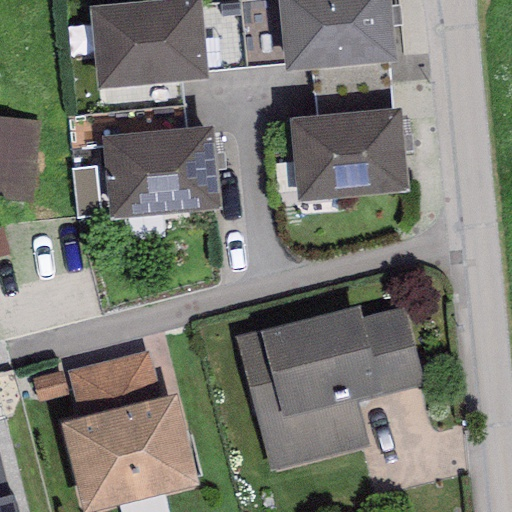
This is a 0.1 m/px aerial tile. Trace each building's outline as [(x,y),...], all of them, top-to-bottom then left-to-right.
[(276,0),(281,50),(284,82),(395,72),(387,0),(276,0)] [(89,16),(97,99),(205,87),(202,57),(196,5),(89,16)] [(289,129),(297,210),(407,199),(399,118),(289,129)] [(36,124),(0,122),(0,202),(29,206),(36,124)] [(102,145),(110,227),(218,217),(210,135),(102,145)] [(405,312),(361,322),(379,400),(423,390),(405,312)] [(261,334),(234,341),(268,474),(367,449),(356,406),(366,403),(379,400),(361,322),(358,313),(262,338),(261,334)] [(149,355),(69,377),(82,425),(61,431),(81,511),(116,511),(198,491),(175,400),(157,405),(149,355)] [(0,511),(17,511),(14,500),(10,500),(0,460),(0,511)]
